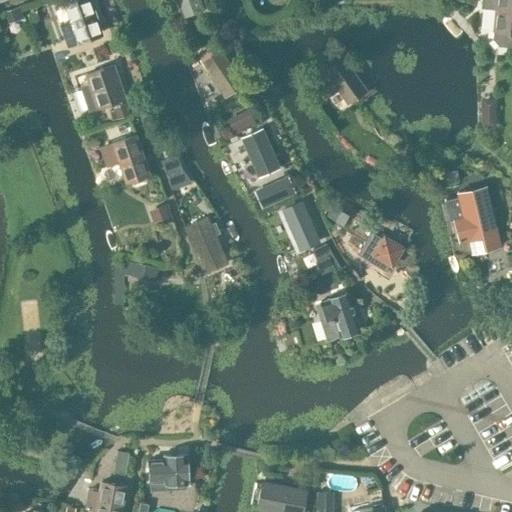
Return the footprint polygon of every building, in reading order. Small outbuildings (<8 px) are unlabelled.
[(103,32),(91,0),(74,0),(67,3),(80,40),(103,32)] [(204,9),(200,0),(175,0),(182,17),(204,9)] [(511,0),(482,0),(482,5),(495,7),(493,28),(494,28),(494,37),(499,43),(511,44),(511,0)] [(19,6),(4,12),(9,23),(24,18),(19,6)] [(233,89),(242,83),(219,48),(202,60),(224,95),(233,89)] [(368,90),(343,53),(322,67),(323,69),(315,75),(329,96),(337,90),(347,104),(368,90)] [(88,74),(99,106),(126,97),(115,65),(88,74)] [(127,104),(109,110),(112,119),(130,113),(127,104)] [(496,110),(481,110),(481,127),(496,127),(496,110)] [(245,115),(243,120),(246,126),(256,122),(251,112),(245,115)] [(280,167),(262,126),(240,135),(257,177),(280,167)] [(150,173),(137,135),(114,143),(127,180),(150,173)] [(407,141),(404,155),(415,158),(419,144),(407,141)] [(174,156),(161,161),(165,175),(179,171),(174,156)] [(458,180),(455,169),(443,171),(446,183),(458,180)] [(296,193),(288,176),(272,184),(279,200),(296,193)] [(458,195),(444,198),(448,220),(452,219),(458,242),(469,239),(472,252),(499,246),(485,185),(457,191),(458,195)] [(321,240),(303,198),(279,208),(298,251),(321,240)] [(335,220),(335,221),(341,225),(348,214),(341,210),(335,220)] [(208,216),(186,226),(205,270),(227,261),(208,216)] [(357,253),(385,271),(390,264),(392,265),(402,247),(384,236),(383,238),(370,231),(357,253)] [(334,267),(328,254),(314,261),(320,274),(334,267)] [(172,274),(149,265),(138,293),(161,301),(172,274)] [(327,279),(315,282),(316,283),(318,293),(319,294),(331,290),(330,289),(327,279)] [(500,289),(483,292),(485,302),(502,299),(500,289)] [(328,298),(321,301),(327,320),(333,318),(339,337),(360,330),(347,290),(327,296),(328,298)] [(504,303),(491,306),(483,307),(488,332),(509,328),(504,303)] [(116,450),(114,461),(126,463),(128,452),(116,450)] [(164,458),(148,459),(149,481),(165,480),(165,483),(186,482),(186,479),(188,479),(187,457),(185,457),(185,453),(164,454),(164,458)] [(99,481),(93,511),(117,511),(122,485),(99,481)] [(301,511),(306,489),(268,482),(263,506),(290,511),(301,511)] [(332,491),(316,491),(316,508),(332,508),(332,491)] [(137,511),(146,511),(148,503),(139,502),(137,511)] [(386,511),(384,503),(358,508),(358,511),(386,511)]
